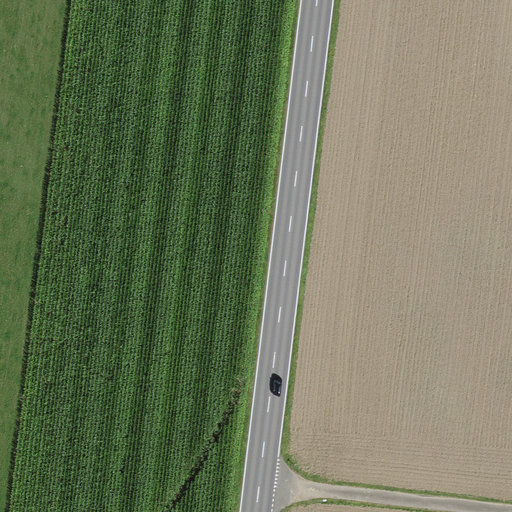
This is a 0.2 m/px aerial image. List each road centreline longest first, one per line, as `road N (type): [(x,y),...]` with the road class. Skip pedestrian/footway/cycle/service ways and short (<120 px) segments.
road 1 (tertiary): [(256,511),(317,0)]
road 2 (track): [(501,511),(259,485)]
